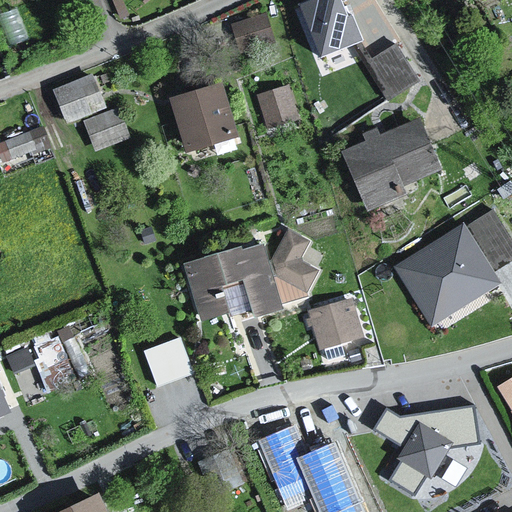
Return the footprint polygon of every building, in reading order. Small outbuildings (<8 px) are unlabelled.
[(356,0),(300,0),(292,3),(312,57),(370,36),(356,0)] [(242,43),(278,27),(268,4),(232,20),(242,43)] [(366,55),(388,94),(420,76),(398,37),(366,55)] [(106,111),(93,78),(52,93),(65,127),(106,111)] [(255,88),(264,119),(298,111),(289,79),(255,88)] [(221,86),(163,99),(181,156),(232,139),(221,86)] [(82,124),(95,157),(130,143),(117,110),(82,124)] [(0,138),(0,139),(8,157),(44,141),(36,123),(0,138)] [(361,149),(341,155),(361,213),(399,200),(395,189),(441,172),(420,128),(379,138),(376,131),(358,135),(361,149)] [(507,279),(498,263),(511,255),(511,227),(497,201),(396,258),(432,321),(507,279)] [(286,234),(267,268),(271,281),(309,301),(321,276),(302,268),(312,246),(286,234)] [(267,268),(259,249),(239,255),(236,251),(180,267),(199,326),(226,322),(236,327),(278,317),(271,281),(267,268)] [(352,303),(307,315),(318,356),(363,344),(352,303)] [(158,381),(195,367),(182,331),(145,344),(158,381)] [(11,365),(39,360),(35,338),(8,343),(11,365)] [(511,511),(511,420),(419,469),(435,502),(431,504),(435,511),(511,511)] [(383,511),(347,442),(315,458),(342,511),(383,511)] [(98,511),(91,497),(60,511),(98,511)]
